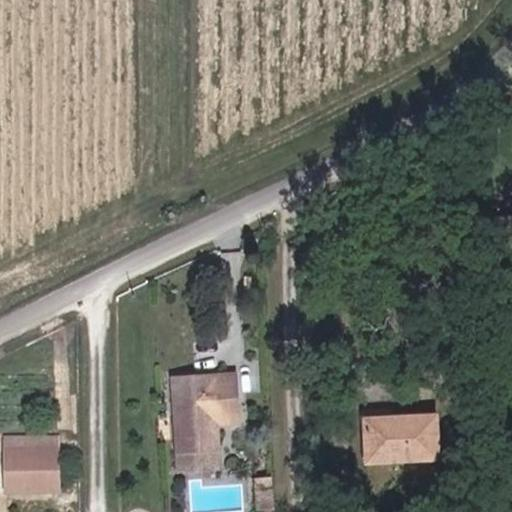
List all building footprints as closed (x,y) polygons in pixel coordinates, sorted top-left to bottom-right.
[(487,254),(511,251),(511,218),(483,221),(487,254)] [(215,383),(177,385),(180,461),(218,460),(215,383)] [(351,424),(352,467),(422,465),(421,423),(351,424)] [(51,499),(51,458),(3,457),(3,498),(51,499)] [(218,460),(180,461),(181,478),(218,476),(218,460)] [(246,511),(258,511),(258,481),(245,481),(246,511)]
